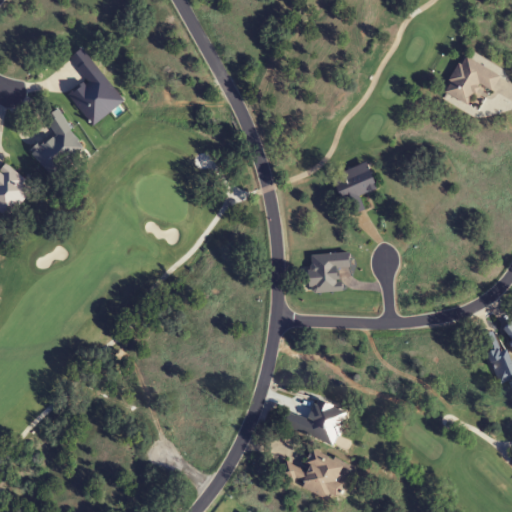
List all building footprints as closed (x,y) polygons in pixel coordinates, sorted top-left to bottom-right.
[(124,103),(83,49),(70,59),(88,83),(69,97),(92,128),(124,103)] [(468,105),(478,86),(492,93),(500,76),(462,57),(444,94),(468,105)] [(48,156),(53,167),(82,153),(61,107),(45,115),(55,137),(37,146),(43,158),(48,156)] [(0,211),(8,218),(33,187),(5,164),(0,169),(0,211)] [(377,187),(367,164),(332,179),(342,202),(377,187)] [(511,362),(507,348),(500,351),(496,338),(483,342),(498,383),(511,377),(511,362)] [(345,465),(312,450),(303,470),(291,464),(284,478),(337,503),(345,486),(337,483),(345,465)]
